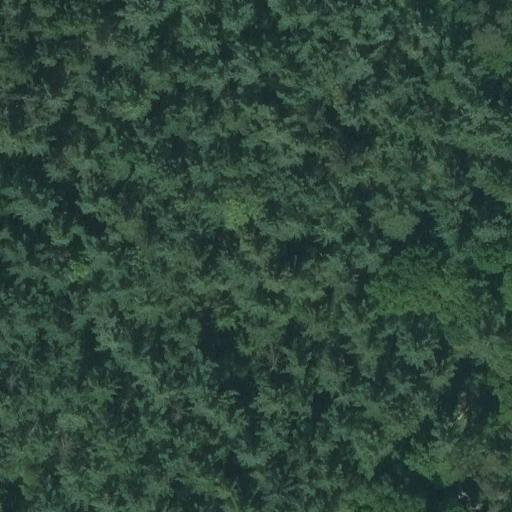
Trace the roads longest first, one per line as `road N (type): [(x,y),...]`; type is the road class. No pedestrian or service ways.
road 1 (track): [(0,135),(148,0)]
road 2 (track): [(387,511),(511,368)]
